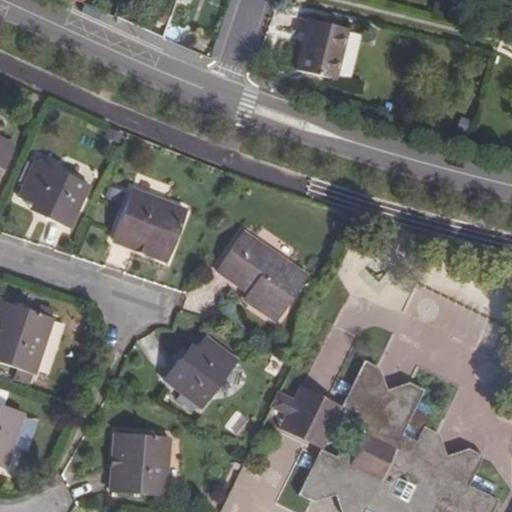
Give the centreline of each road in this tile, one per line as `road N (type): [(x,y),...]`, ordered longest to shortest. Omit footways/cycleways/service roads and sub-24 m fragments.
road 1 (residential): [(224,97),(511,186)]
road 2 (residential): [(0,0),(224,97)]
road 3 (residential): [(161,310),(0,256)]
